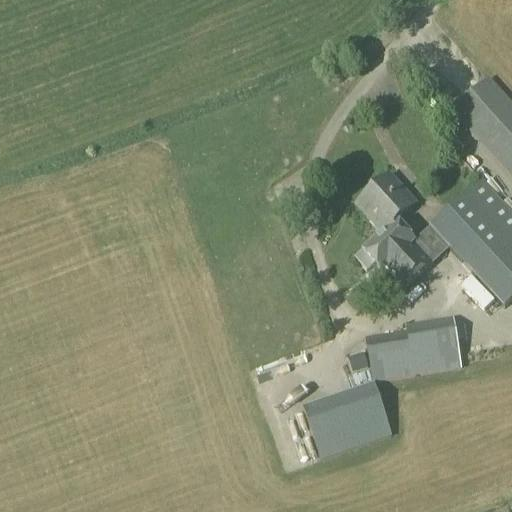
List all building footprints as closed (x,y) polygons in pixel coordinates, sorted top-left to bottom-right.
[(511,183),(511,106),(497,90),(489,80),(450,115),(459,125),(511,183)] [(414,245),(396,225),(416,206),(389,177),(354,209),(380,237),(361,254),(362,255),(355,261),(366,273),(373,267),(381,275),(375,280),(394,300),(446,252),(428,233),(414,245)] [(465,199),(428,233),(446,252),(500,311),(511,299),(511,217),(481,184),(465,199)] [(371,387),(460,371),(461,371),(460,363),(452,320),(404,328),(405,333),(364,340),(371,387)] [(319,465),(391,440),(373,387),(301,412),(319,465)]
